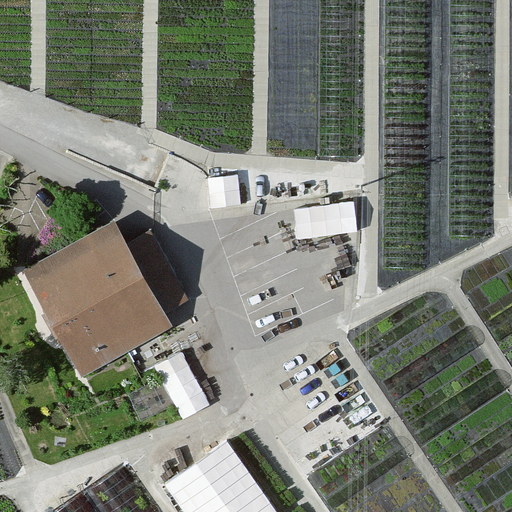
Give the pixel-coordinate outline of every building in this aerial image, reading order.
[(239,170),(210,171),(211,201),(241,200),(239,170)] [(356,198),(296,202),(297,234),(358,231),(356,198)] [(115,226),(29,270),(85,380),(171,336),(115,226)] [(185,346),(156,359),(182,416),(211,403),(185,346)] [(164,484),(183,511),(270,511),(223,444),(164,484)]
